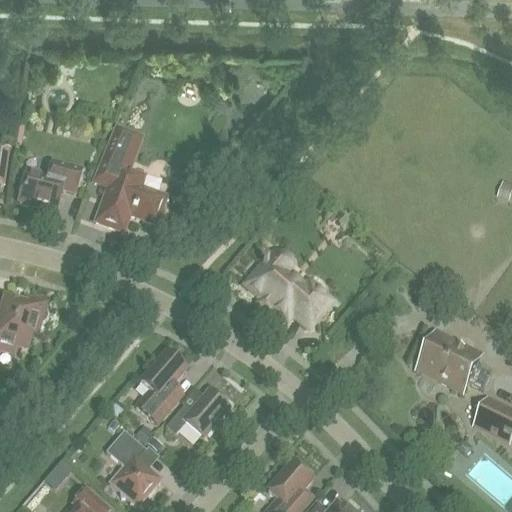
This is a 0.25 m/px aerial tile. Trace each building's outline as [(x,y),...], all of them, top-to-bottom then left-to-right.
[(129,218),(155,228),(166,201),(139,191),(143,180),(128,174),(141,141),(116,131),(94,186),(108,191),(95,225),(122,235),(129,218)] [(0,187),(3,188),(9,150),(0,148),(0,187)] [(75,197),(82,173),(51,164),(47,180),(25,174),(24,178),(22,177),(19,179),(17,187),(18,190),(21,191),(18,204),(20,204),(19,206),(34,210),(35,208),(57,214),(62,193),(75,197)] [(270,259),(244,288),(247,290),(247,293),(254,299),(256,299),(261,303),(257,307),(266,315),(270,311),(287,325),(292,319),(308,332),(332,305),(309,285),(307,287),(303,288),(288,275),(290,271),(291,267),(289,262),(287,259),(283,256),(278,256),(274,257),(270,260),(270,259)] [(30,301),(28,302),(25,301),(23,307),(4,301),(1,315),(0,314),(0,345),(25,353),(33,326),(39,328),(40,326),(41,326),(42,326),(44,325),(45,324),(45,323),(46,322),(47,320),(47,319),(47,317),(47,316),(46,315),(45,313),(44,312),(45,307),(42,306),(41,305),(41,304),(41,303),(40,302),(38,301),(36,300),(34,299),(33,299),(32,300),(30,301)] [(436,336),(417,373),(464,396),(482,359),(436,336)] [(186,374),(166,357),(140,387),(149,395),(135,411),(156,429),(183,398),(172,389),(186,374)] [(184,410),(165,431),(175,439),(185,427),(203,442),(229,412),(225,408),(226,406),(227,404),(226,401),(219,396),(217,395),(214,396),(213,398),(208,394),(190,415),(184,410)] [(511,413),(488,401),(474,430),(510,448),(511,444),(511,413)] [(114,426),(108,433),(113,437),(119,431),(114,426)] [(135,439),(144,447),(152,438),(143,430),(141,433),(135,439)] [(146,455),(124,435),(105,456),(123,472),(109,488),(120,497),(121,502),(126,502),(137,511),(161,484),(138,464),(146,455)] [(148,447),(155,453),(160,447),(153,441),(152,442),(148,447)] [(62,463),(57,469),(68,478),(73,473),(62,463)] [(300,473),(292,467),(281,479),(276,479),(269,487),(270,492),(268,495),(277,503),(269,511),(303,511),(313,501),(304,493),(312,483),(310,482),(310,477),(304,472),(300,473)] [(101,511),(104,509),(86,493),(72,508),(75,511),(101,511)]
